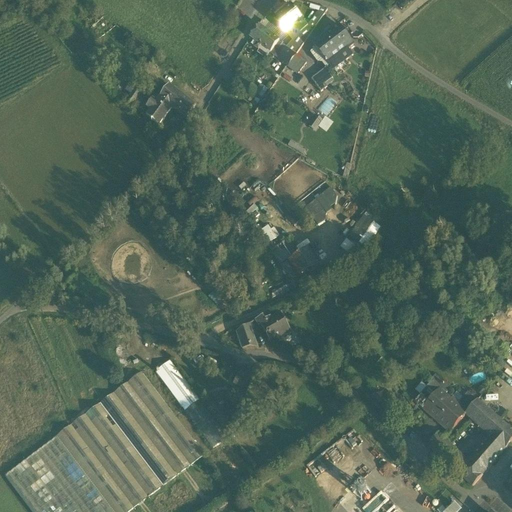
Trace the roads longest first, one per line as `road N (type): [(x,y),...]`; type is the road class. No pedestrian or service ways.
road 1 (residential): [(22,300),(296,362),(354,396),(452,485),(474,495),(496,487),(511,500)]
road 2 (residential): [(22,300),(176,148),(268,0)]
road 3 (residential): [(511,125),(363,23),(305,0)]
